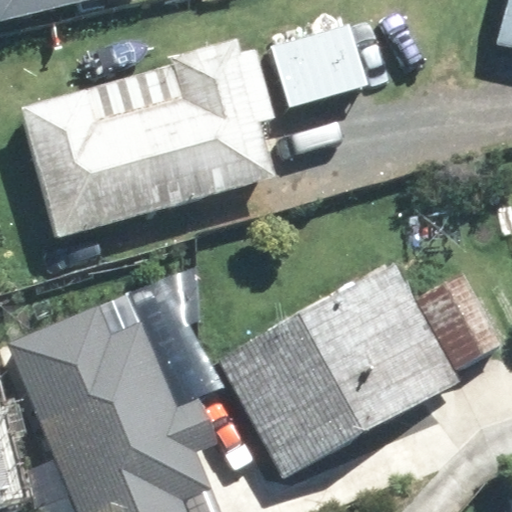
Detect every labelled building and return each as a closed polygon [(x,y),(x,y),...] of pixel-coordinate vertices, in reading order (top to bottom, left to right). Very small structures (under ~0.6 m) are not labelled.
[(0,0),(0,35),(143,0),(0,0)] [(511,0),(498,0),(507,61),(511,60),(511,0)] [(342,32),(260,56),(278,116),(359,93),(342,32)] [(246,55),(229,60),(227,51),(166,69),(168,77),(14,121),(50,249),(267,187),(251,134),(268,129),(246,55)] [(456,280),(407,309),(386,273),(214,374),(282,489),(454,388),(449,380),(499,351),(456,280)] [(89,312),(0,352),(0,365),(66,511),(177,511),(175,506),(203,494),(186,457),(211,447),(192,405),(170,414),(131,327),(102,340),(89,312)]
